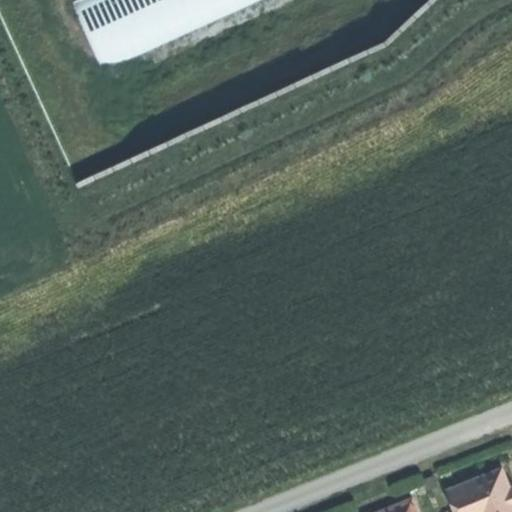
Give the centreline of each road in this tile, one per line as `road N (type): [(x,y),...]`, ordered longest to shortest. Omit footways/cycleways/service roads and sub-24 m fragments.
road 1 (track): [(511,428),(303,511)]
road 2 (motorway): [(0,74),(165,0)]
